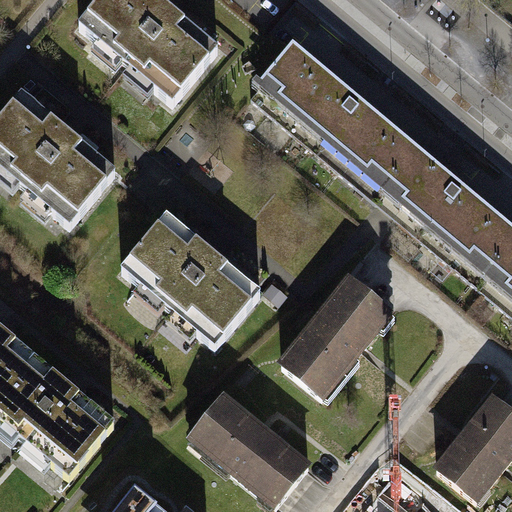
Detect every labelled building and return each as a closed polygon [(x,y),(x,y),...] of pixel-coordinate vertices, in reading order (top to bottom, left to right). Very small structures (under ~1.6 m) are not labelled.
[(139,0),(112,0),(83,34),(171,109),(212,62),(139,0)] [(511,231),(431,165),(294,53),(256,100),(392,212),(511,309),(511,231)] [(22,111),(0,137),(0,177),(70,237),(113,187),(22,111)] [(169,226),(122,281),(219,362),(265,307),(169,226)] [(350,290),(279,377),(326,415),(397,327),(350,290)] [(0,404),(38,359),(0,329),(0,404)] [(0,440),(59,487),(112,421),(40,364),(0,414),(0,440)] [(293,511),(318,483),(225,405),(184,454),(253,511),(293,511)] [(435,491),(464,511),(491,511),(511,483),(511,421),(493,409),(435,491)] [(166,511),(135,486),(115,511),(166,511)]
